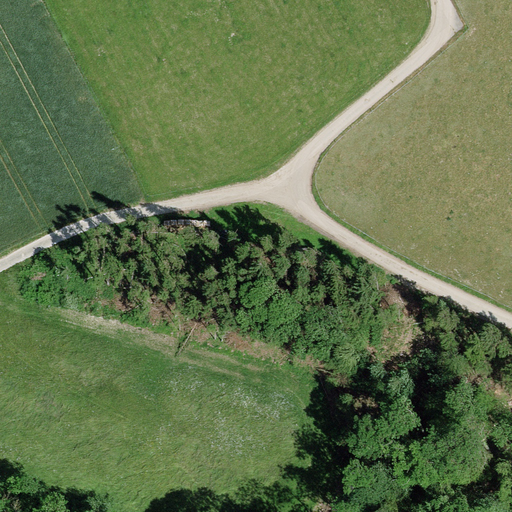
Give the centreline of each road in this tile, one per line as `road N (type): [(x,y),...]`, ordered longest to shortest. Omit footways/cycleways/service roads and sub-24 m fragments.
road 1 (track): [(0,267),(91,221),(266,187),(511,319)]
road 2 (track): [(442,0),(456,26),(266,187)]
